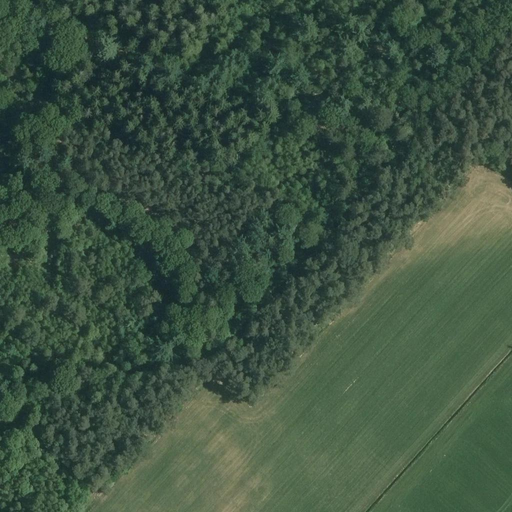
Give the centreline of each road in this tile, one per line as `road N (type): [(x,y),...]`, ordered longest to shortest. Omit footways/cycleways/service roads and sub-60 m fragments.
road 1 (track): [(0,8),(248,105),(442,112)]
road 2 (track): [(442,112),(220,352)]
road 3 (track): [(0,428),(41,402),(220,352)]
